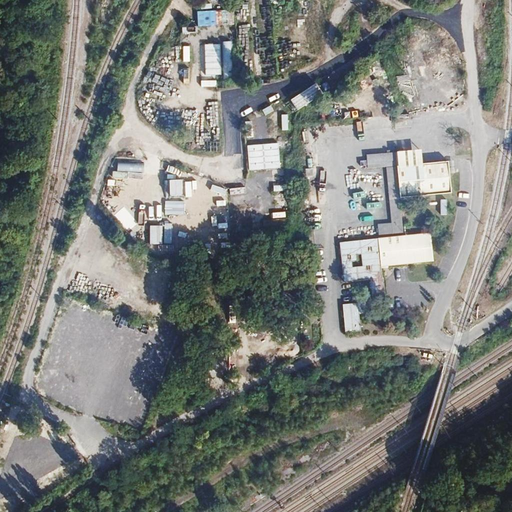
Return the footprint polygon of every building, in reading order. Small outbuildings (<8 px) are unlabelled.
[(196,32),(196,25),(229,24),(228,9),(195,10),(196,25),(180,26),(180,32),(196,32)] [(231,78),(231,42),(202,42),(203,79),(231,78)] [(264,115),(273,111),(270,104),(261,108),(264,115)] [(251,120),(244,121),(246,137),(253,136),(251,120)] [(279,143),(246,143),(246,169),(279,169),(279,143)] [(402,234),(399,196),(449,193),(446,160),(419,162),(418,149),(364,152),(365,168),(383,167),(385,202),(388,202),(389,222),(376,223),(377,238),(338,240),(341,281),(369,279),(370,300),(384,299),(381,265),(432,261),(430,232),(402,234)] [(115,171),(142,172),(143,164),(115,162),(115,171)] [(191,195),(191,181),(181,181),(181,178),(165,178),(165,196),(191,195)] [(211,184),(209,189),(223,194),(224,189),(211,184)] [(380,187),(367,188),(368,195),(380,195),(380,187)] [(250,199),(233,198),(232,215),(249,216),(250,199)] [(446,215),(447,199),(439,198),(438,214),(446,215)] [(183,200),(164,200),(163,214),(183,215),(183,200)] [(171,224),(148,224),(148,243),(171,243),(171,224)] [(358,330),(358,303),(342,303),(342,331),(358,330)]
